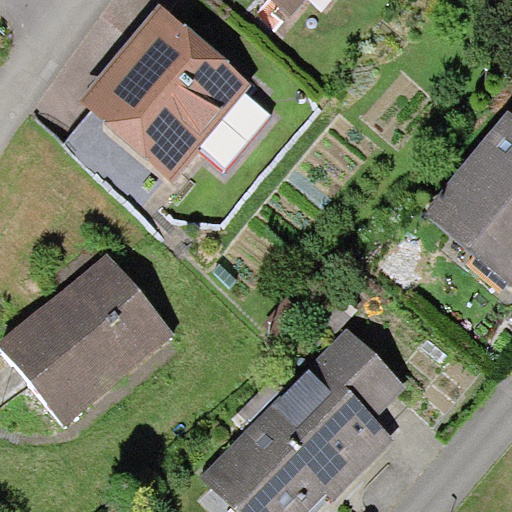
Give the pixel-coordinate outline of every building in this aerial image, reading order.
[(266,0),(293,22),(311,0),(266,0)] [(253,87),(161,10),(80,107),(90,116),(167,180),(175,187),(203,153),(200,150),(253,87)] [(135,212),(167,180),(90,116),(65,146),(135,212)] [(511,119),(508,116),(424,216),(511,289),(511,119)] [(108,256),(0,345),(0,350),(66,430),(176,338),(108,256)] [(349,332),(308,373),(338,402),(346,394),(374,422),(407,389),(349,332)] [(334,504),(395,443),(374,422),(346,394),(338,402),(308,373),(201,479),(233,511),(314,511),(328,498),(334,504)]
